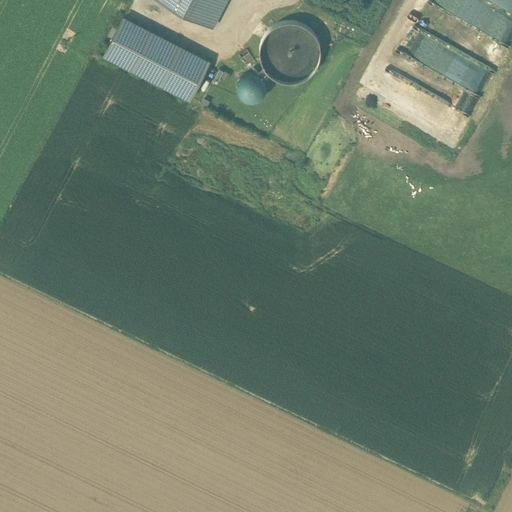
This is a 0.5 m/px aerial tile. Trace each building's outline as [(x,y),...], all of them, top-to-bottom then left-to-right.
[(166,0),(212,24),(223,0),(166,0)] [(337,31),(341,21),(321,13),(317,23),(337,31)] [(193,97),(212,56),(123,15),(117,29),(116,29),(104,56),(193,97)] [(314,20),(272,23),(273,33),(263,34),(265,61),(278,60),(279,80),(304,78),(303,69),(317,68),(314,20)] [(410,56),(479,91),(491,67),(422,33),(410,56)] [(248,49),(240,53),(245,63),(253,60),(248,49)] [(216,75),(228,79),(231,71),(219,67),(216,75)] [(251,70),(236,84),(253,103),(269,89),(251,70)] [(436,101),(429,117),(457,129),(464,114),(436,101)]
